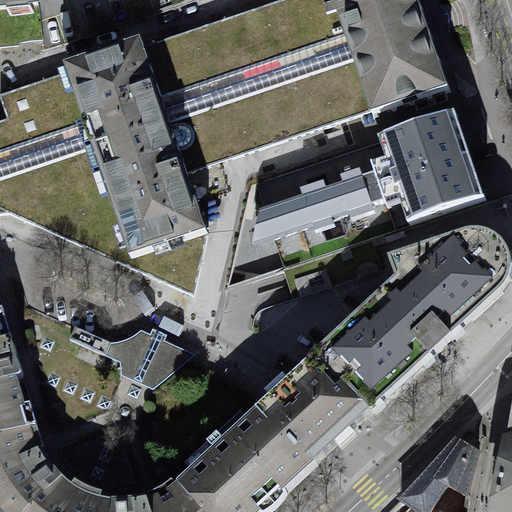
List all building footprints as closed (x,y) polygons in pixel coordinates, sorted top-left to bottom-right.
[(2,98),(9,122),(0,124),(0,217),(12,216),(138,270),(197,297),(209,243),(188,176),(229,163),(374,114),(337,0),(285,0),(147,49),(2,98)] [(0,0),(0,17),(10,17),(10,19),(36,17),(36,13),(41,13),(45,12),(43,0),(0,0)] [(421,0),(337,0),(374,114),(376,121),(454,96),(433,31),(431,25),(421,0)] [(459,117),(385,142),(415,228),(488,205),(459,117)] [(385,142),(250,185),(227,288),(415,228),(385,142)] [(394,262),(401,283),(312,365),(377,426),(509,297),(511,289),(511,256),(510,251),(499,240),(485,235),(469,236),(394,262)] [(0,449),(45,436),(0,304),(0,449)] [(107,343),(79,330),(70,343),(106,360),(120,365),(121,372),(120,379),(154,393),(194,358),(140,333),(134,339),(125,344),(117,347),(107,343)] [(278,396),(178,487),(200,511),(283,511),(339,460),(377,426),(312,365),(278,396)] [(51,459),(45,436),(0,449),(0,511),(200,511),(178,487),(163,496),(144,503),(127,506),(111,505),(92,501),(76,490),(60,475),(51,459)] [(459,443),(401,505),(410,511),(439,511),(452,494),(471,503),(484,456),(459,443)] [(511,511),(511,447),(511,448),(501,511),(511,511)]
